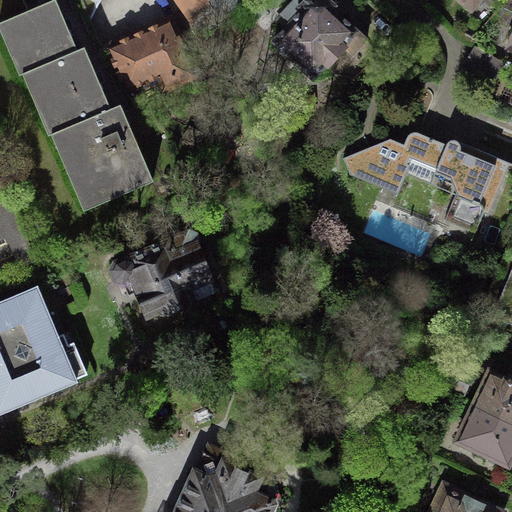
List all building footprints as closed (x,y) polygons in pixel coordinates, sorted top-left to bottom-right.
[(0,0),(0,28),(29,16),(21,0),(0,0)] [(84,9),(90,20),(100,0),(68,0),(75,14),(84,9)] [(187,0),(194,9),(195,9),(208,29),(249,0),(187,0)] [(286,24),(269,45),(317,87),(333,68),(340,74),(368,41),(335,12),(338,8),(328,0),(292,0),(278,17),(286,24)] [(49,8),(0,29),(0,37),(19,82),(21,81),(47,142),(51,141),(82,214),(151,186),(137,152),(121,114),(110,119),(96,87),(83,54),(76,57),(66,32),(55,6),(49,8)] [(139,33),(106,47),(133,107),(168,92),(167,88),(196,76),(171,19),(139,33)] [(472,59),(467,69),(494,85),(504,63),(478,49),(472,59)] [(511,76),(507,75),(498,98),(511,103),(511,76)] [(354,170),(399,189),(412,160),(453,178),(459,193),(449,217),(477,228),(483,213),(484,212),(484,211),(484,210),(484,209),(484,208),(483,207),(483,206),(482,205),(481,204),(480,203),(479,202),(486,186),(498,191),(510,163),(456,140),(455,140),(454,140),(452,140),(451,140),(450,141),(448,141),(447,142),(447,143),(446,144),(432,138),(419,133),(417,132),(416,132),(414,132),(413,132),(412,133),(410,133),(409,134),(408,135),(407,136),(407,137),(404,144),(390,139),(343,158),(344,159),(348,157),(354,170)] [(0,245),(7,242),(19,269),(34,263),(0,182),(0,245)] [(176,256),(169,242),(113,267),(109,277),(114,289),(118,292),(124,292),(130,291),(147,329),(166,320),(168,325),(184,318),(199,312),(193,300),(216,290),(197,246),(176,256)] [(511,267),(492,316),(511,324),(511,267)] [(0,301),(0,412),(77,380),(76,378),(87,373),(69,330),(58,335),(37,286),(33,287),(0,301)] [(204,369),(169,384),(175,399),(182,414),(217,400),(204,369)] [(505,377),(504,378),(490,371),(474,405),(511,423),(511,374),(510,373),(509,375),(508,375),(506,376),(505,377)] [(503,464),(506,463),(508,464),(511,454),(511,423),(474,405),(457,440),(484,452),(487,454),(488,457),(503,464)] [(268,511),(273,503),(271,498),(283,470),(264,461),(257,475),(226,461),(230,454),(209,445),(205,452),(203,451),(182,498),(175,511),(268,511)] [(503,511),(473,498),(444,484),(430,511),(503,511)]
